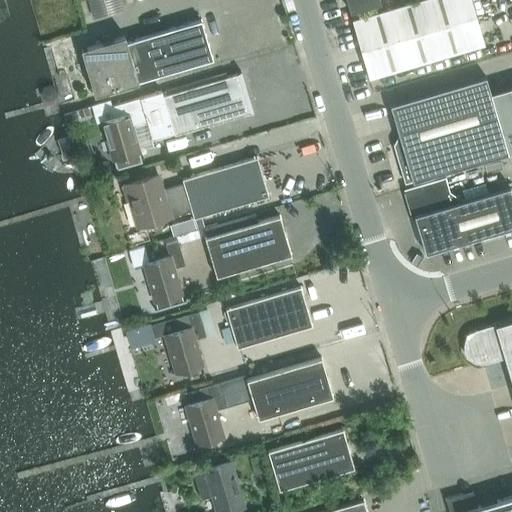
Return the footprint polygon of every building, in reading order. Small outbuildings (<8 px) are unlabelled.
[(127,1),(126,0),(93,0),(98,12),(127,1)] [(379,0),(345,0),(349,12),(380,2),(379,0)] [(415,0),(351,19),(368,77),(483,43),(470,0),(415,0)] [(126,41),(124,35),(80,48),(94,94),(137,81),(212,59),(200,20),(126,41)] [(249,112),(237,73),(162,95),(173,133),(174,134),(249,112)] [(485,76),(389,104),(400,142),(392,144),(404,183),(507,152),(511,151),(511,85),(490,92),(485,76)] [(115,117),(102,121),(113,159),(116,169),(141,161),(138,152),(131,126),(146,122),(152,139),(173,133),(162,95),(161,91),(112,106),(115,117)] [(110,99),(91,105),(93,112),(112,106),(110,99)] [(268,195),(256,156),(181,178),(182,182),(191,210),(193,217),(268,195)] [(129,200),(137,226),(191,210),(182,182),(161,188),(157,174),(120,185),(125,201),(129,200)] [(449,192),(444,176),(405,188),(413,214),(424,253),(480,236),(503,230),(511,226),(511,196),(509,186),(461,200),(449,192)] [(203,227),(200,215),(193,217),(196,228),(197,229),(201,227),(203,227)] [(215,276),(290,254),(279,215),(204,237),(215,276)] [(173,236),(184,232),(181,221),(169,225),(173,236)] [(151,244),(128,251),(133,266),(143,262),(144,266),(157,309),(183,301),(173,268),(184,264),(177,240),(165,243),(169,255),(155,259),(151,244)] [(236,347),(311,325),(300,286),(225,308),(236,347)] [(172,318),(149,325),(153,338),(165,334),(176,372),(201,365),(194,339),(205,335),(198,311),(172,318)] [(511,318),(475,330),(474,330),(472,331),(470,332),(469,333),(468,334),(467,335),(465,337),(464,340),(464,342),(463,344),(463,346),(463,347),(463,349),(464,351),(464,352),(465,354),(466,356),(468,358),(470,359),(472,361),(474,362),(477,362),(480,363),(483,362),(503,356),(511,385),(511,318)] [(257,418),(332,396),(321,357),(246,379),(257,418)] [(244,375),(198,388),(201,400),(185,405),(197,443),(222,436),(214,410),(251,399),(244,375)] [(278,489),(353,467),(342,428),(267,450),(278,489)] [(193,472),(200,498),(212,495),(216,511),(224,511),(243,507),(229,460),(193,472)] [(511,511),(511,495),(476,506),(475,501),(460,493),(445,498),(448,511),(511,511)] [(366,511),(363,499),(316,511),(366,511)]
